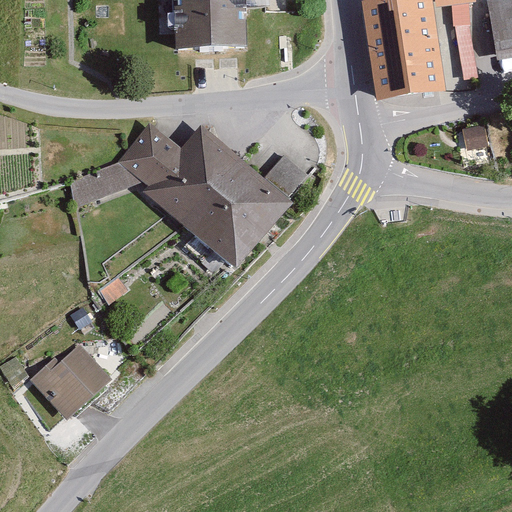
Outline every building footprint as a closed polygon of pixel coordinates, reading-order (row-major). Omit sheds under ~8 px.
[(166,0),(168,49),(242,47),(240,0),(166,0)] [(443,93),(431,0),(375,0),(365,1),(377,101),(443,93)] [(511,0),(490,0),(500,60),(511,58),(511,0)] [(470,149),(492,142),(486,122),(464,128),(470,149)] [(81,204),(146,179),(154,186),(151,189),(239,263),(289,203),(201,130),(182,152),(152,128),(123,163),(73,182),(81,204)] [(312,173),(289,153),(268,178),(290,198),(312,173)] [(103,382),(73,347),(53,364),(49,359),(22,383),(56,422),(103,382)]
